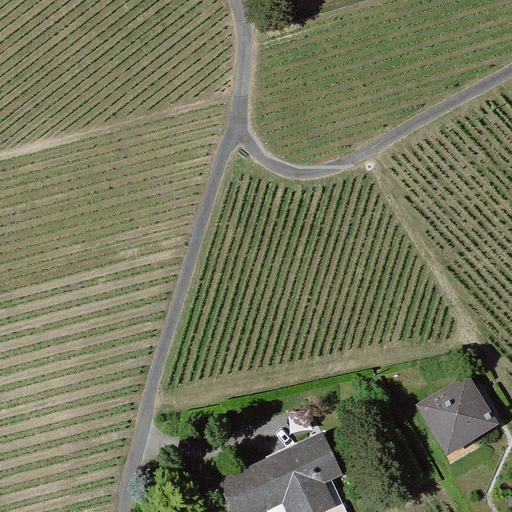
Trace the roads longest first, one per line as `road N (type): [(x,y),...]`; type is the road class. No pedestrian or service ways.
road 1 (track): [(238,0),(246,51),(237,113),(154,384),(125,511)]
road 2 (track): [(237,113),(251,148),(268,163),(316,174),(511,71)]
